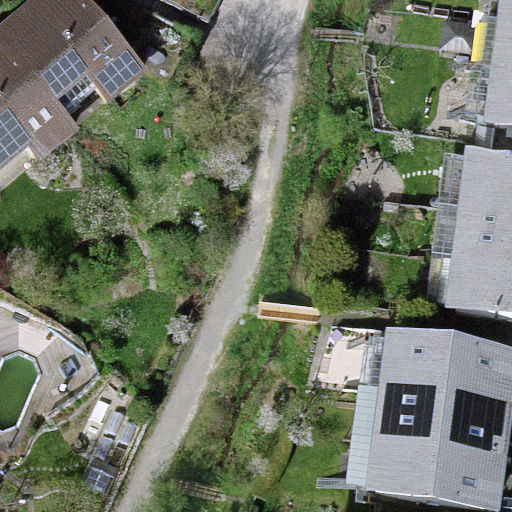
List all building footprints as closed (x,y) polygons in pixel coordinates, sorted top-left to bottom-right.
[(53,0),(0,45),(0,54),(63,128),(99,97),(120,121),(154,92),(74,0),(53,0)] [(222,0),(161,0),(209,25),(222,0)] [(511,28),(506,28),(499,76),(511,77),(511,28)] [(63,128),(0,54),(0,190),(37,159),(49,173),(79,147),(63,128)] [(511,77),(499,76),(492,125),(511,127),(511,77)] [(511,170),(473,164),(465,216),(511,222),(511,170)] [(511,222),(465,216),(457,264),(511,271),(511,222)] [(511,271),(457,264),(450,313),(511,322),(511,271)] [(511,367),(511,361),(395,344),(387,396),(505,413),(511,367)] [(505,413),(387,396),(380,443),(498,461),(505,413)] [(498,461),(380,443),(372,493),(490,510),(498,461)]
